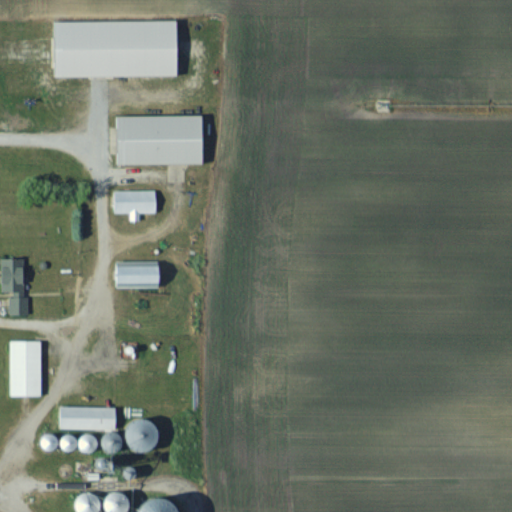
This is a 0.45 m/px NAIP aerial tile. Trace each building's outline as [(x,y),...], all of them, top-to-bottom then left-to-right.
[(113,166),(199,166),(199,117),(113,117),(113,166)] [(111,192),(111,214),(128,214),(128,221),(136,221),(136,214),(154,214),(154,192),(111,192)] [(0,293),(22,294),(22,260),(0,259),(0,293)] [(111,262),(111,289),(155,289),(155,262),(111,262)] [(25,316),(25,298),(8,298),(8,316),(25,316)] [(39,397),(39,342),(7,342),(7,397),(39,397)] [(56,431),(113,431),(113,408),(56,408),(56,431)] [(152,448),(143,419),(123,426),(133,454),(152,448)]
